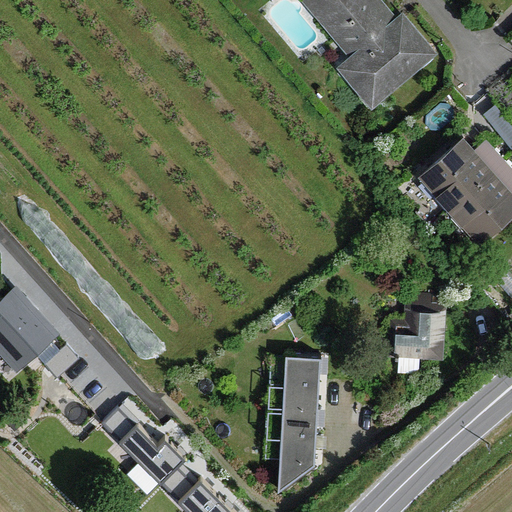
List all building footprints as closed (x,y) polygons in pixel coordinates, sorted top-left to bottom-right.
[(397,18),(381,0),(309,0),(355,54),(342,64),(373,100),(433,49),(403,13),(397,18)] [(511,210),(511,196),(465,143),(427,176),(481,238),(511,210)] [(51,332),(14,290),(0,302),(0,344),(16,363),(51,332)] [(441,358),(444,314),(423,312),(422,336),(400,335),(399,356),(441,358)] [(40,349),(62,371),(82,352),(60,330),(40,349)] [(288,355),(279,490),(314,464),(321,358),(288,355)] [(180,511),(171,504),(164,511),(208,511),(193,498),(180,511)]
